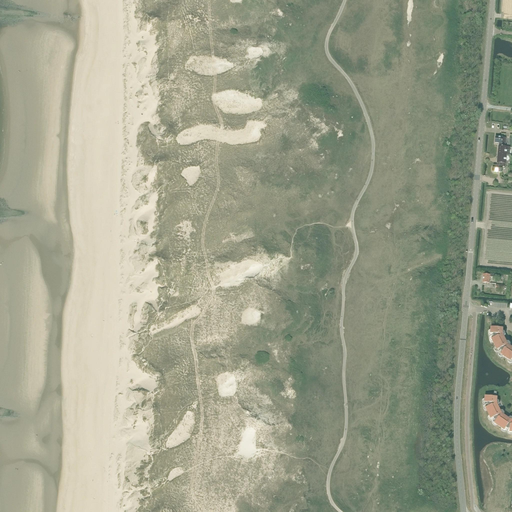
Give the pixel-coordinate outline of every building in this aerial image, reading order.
[(502,143),(503,138),(496,137),(495,143),(499,143),(499,147),(498,146),(498,155),(507,156),(507,155),(511,156),(511,148),(507,147),(503,147),(503,143),(502,143)] [(506,167),(507,156),(498,155),(497,163),(497,166),(493,166),(492,172),(502,173),(502,167),(506,167)] [(493,278),(494,275),(490,274),(490,275),(483,275),(483,283),(489,283),(490,278),(493,278)] [(511,347),(510,347),(511,344),(509,342),(506,342),(504,337),(506,335),(505,333),(503,331),(503,329),(491,328),(490,334),(493,334),(493,336),(494,338),(491,340),(497,351),(500,349),(501,351),(502,352),(500,355),(511,362),(511,359),(511,347)] [(508,418),(504,415),(504,413),(503,411),(500,410),(498,406),(500,404),(499,401),(497,400),(497,397),(485,396),(484,402),(487,403),(487,405),(488,407),(485,408),(491,419),(493,418),(494,420),(496,421),(494,423),(504,430),(506,428),(508,429),(510,429),(509,432),(511,432),(511,417),(508,418)]
